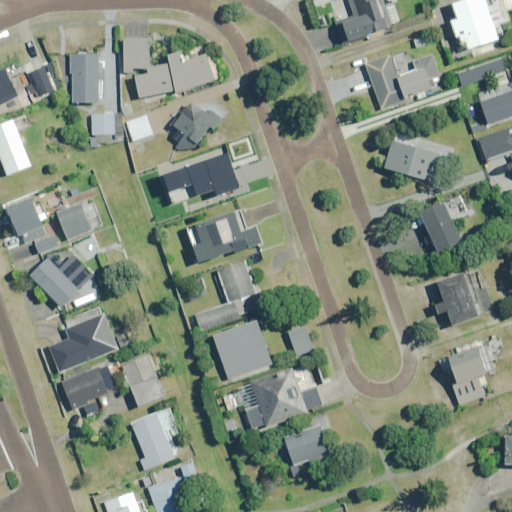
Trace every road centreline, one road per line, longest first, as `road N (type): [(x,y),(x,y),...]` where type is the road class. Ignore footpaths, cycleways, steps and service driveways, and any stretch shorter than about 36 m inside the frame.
road 1 (residential): [(335,137),(407,352),(401,382),(386,388),(355,377),(278,157)]
road 2 (residential): [(278,157),(243,48),(223,20),(192,0)]
road 3 (residential): [(248,0),(295,34),(335,137)]
road 4 (tertiary): [(0,311),(45,430)]
